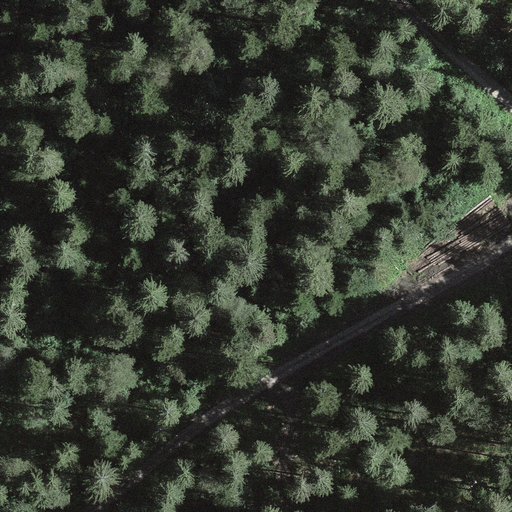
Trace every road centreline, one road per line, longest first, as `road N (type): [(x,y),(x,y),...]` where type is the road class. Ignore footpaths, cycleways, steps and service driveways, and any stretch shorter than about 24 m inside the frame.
road 1 (track): [(90,511),(262,385),(511,243)]
road 2 (track): [(511,101),(404,0)]
